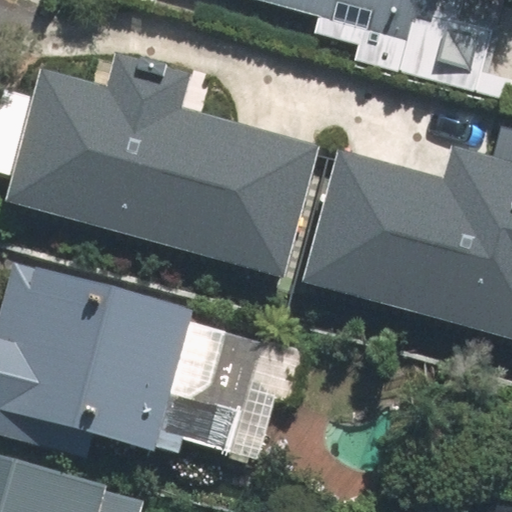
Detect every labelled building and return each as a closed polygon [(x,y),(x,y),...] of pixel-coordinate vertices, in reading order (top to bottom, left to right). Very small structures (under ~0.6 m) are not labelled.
[(283,0),(445,43),(456,0),(283,0)] [(42,60),(4,203),(284,278),(320,142),(190,108),(199,74),(115,51),(108,78),(42,60)] [(338,148),(304,273),(511,328),(511,112),(510,112),(499,153),(458,141),(448,178),(338,148)] [(0,357),(0,402),(194,453),(231,312),(26,259),(0,357)] [(0,451),(0,511),(143,511),(149,490),(0,451)]
